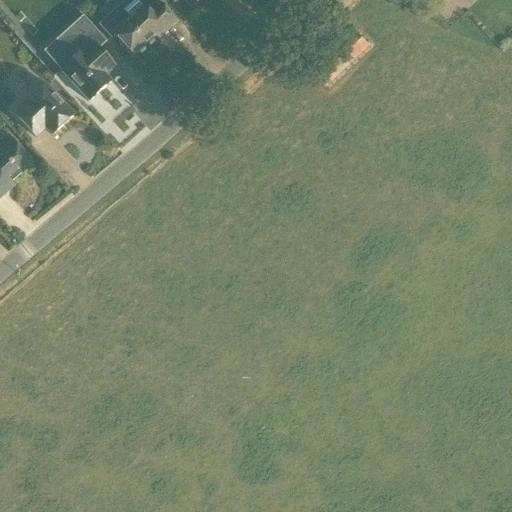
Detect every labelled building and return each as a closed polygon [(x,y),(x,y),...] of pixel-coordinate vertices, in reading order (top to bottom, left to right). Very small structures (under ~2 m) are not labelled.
[(111,40),(115,37),(133,57),(160,33),(163,36),(176,23),(158,4),(149,12),(137,0),(136,0),(124,12),(119,7),(98,27),(111,40)] [(182,0),(191,10),(202,0),(182,0)] [(352,31),(308,71),(324,88),(368,48),(352,31)] [(83,52),(61,72),(89,103),(111,83),(105,76),(115,68),(93,44),(83,52)] [(52,136),(74,116),(46,85),(24,105),(25,106),(15,115),(36,139),(46,130),(52,136)] [(0,199),(9,192),(6,189),(33,165),(13,142),(0,153),(0,199)]
